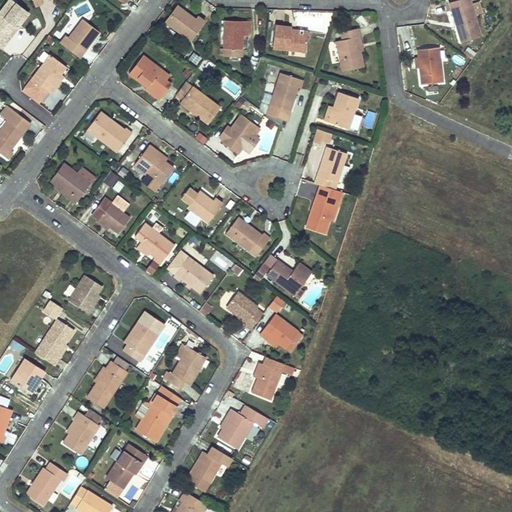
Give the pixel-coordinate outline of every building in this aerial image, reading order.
[(0,45),(2,47),(6,40),(5,39),(14,27),(16,28),(27,13),(9,0),(6,0),(0,8),(0,45)] [(456,26),(460,39),(467,37),(481,33),(470,0),(457,0),(449,3),(451,8),(456,25),(456,26)] [(177,5),(165,21),(191,40),(205,21),(197,15),(195,18),(177,5)] [(69,36),(63,45),(80,58),(99,31),(82,19),(69,36)] [(225,20),(225,24),(243,25),(243,35),(250,35),(251,21),(225,20)] [(243,25),(225,24),(224,56),(242,56),(243,35),(243,25)] [(307,34),(291,32),(291,30),(292,26),(276,25),(274,47),(306,50),(307,34)] [(5,39),(6,40),(16,28),(14,27),(5,39)] [(363,66),(360,51),(357,37),(360,36),(359,27),(341,32),(343,39),(336,40),(343,70),(363,66)] [(60,43),(63,45),(69,36),(66,34),(60,43)] [(419,56),(420,66),(422,83),(443,80),(439,46),(418,48),(419,56)] [(467,46),(463,53),(473,58),(476,51),(467,46)] [(193,51),(188,58),(197,64),(202,57),(193,51)] [(50,94),(55,87),(52,85),(60,74),(66,67),(50,55),(31,80),(50,94)] [(142,56),(138,61),(145,67),(149,61),(142,56)] [(145,67),(138,61),(129,74),(137,80),(138,78),(148,85),(145,89),(159,99),(170,84),(165,81),(169,76),(149,61),(145,67)] [(280,72),(270,104),(290,111),(298,87),(300,87),(303,79),(280,72)] [(52,85),(55,87),(63,77),(60,74),(52,85)] [(185,81),(175,94),(182,99),(180,102),(208,123),(220,107),(192,85),(192,86),(185,81)] [(333,106),(328,122),(349,128),(358,98),(338,91),(333,106)] [(10,149),(30,123),(6,105),(0,112),(0,114),(7,120),(0,129),(0,152),(8,159),(13,152),(10,149)] [(323,120),(328,122),(333,106),(328,105),(323,120)] [(100,110),(87,128),(117,150),(131,131),(125,126),(124,128),(100,110)] [(241,114),(221,141),(238,153),(253,133),(255,135),(260,128),(241,114)] [(276,123),(269,118),(264,125),(271,130),(276,123)] [(315,128),(313,142),(330,144),(331,130),(315,128)] [(203,143),(208,137),(198,131),(194,137),(203,143)] [(165,161),(154,152),(157,149),(149,143),(133,165),(135,167),(144,173),(147,175),(150,172),(162,182),(173,167),(166,161),(165,161)] [(318,174),(316,182),(321,184),(329,187),(331,179),(338,181),(347,153),(327,146),(322,160),(325,161),(321,175),(318,174)] [(157,149),(154,152),(165,161),(168,157),(157,149)] [(70,196),(69,198),(75,202),(90,183),(77,173),(63,162),(50,180),(60,188),(70,196)] [(343,165),(338,181),(345,183),(350,167),(343,165)] [(95,176),(82,166),(77,173),(90,183),(95,176)] [(103,183),(113,187),(118,174),(109,170),(103,183)] [(117,179),(112,189),(119,192),(124,182),(117,179)] [(316,199),(321,200),(323,193),(341,198),(343,191),(329,187),(321,184),(318,191),(316,199)] [(189,187),(181,197),(189,203),(187,206),(208,221),(222,202),(214,197),(212,200),(199,190),(197,193),(189,187)] [(60,188),(58,190),(69,198),(70,196),(60,188)] [(326,234),(330,219),(335,206),(338,207),(341,198),(323,193),(321,200),(316,199),(307,227),(326,234)] [(92,214),(98,218),(110,227),(118,233),(130,217),(110,202),(104,198),(92,214)] [(238,216),(226,232),(250,250),(262,234),(238,216)] [(110,227),(98,218),(97,221),(108,229),(110,227)] [(152,259),(159,264),(174,246),(157,234),(162,228),(155,223),(151,229),(144,223),(133,237),(140,242),(137,245),(146,252),(154,257),(152,259)] [(188,231),(179,225),(174,232),(183,238),(188,231)] [(146,252),(137,245),(136,247),(145,254),(146,252)] [(173,276),(180,281),(182,279),(188,284),(201,292),(213,275),(187,256),(173,276)] [(152,274),(158,263),(150,259),(145,270),(152,274)] [(278,260),(267,274),(295,295),(312,272),(299,263),(293,271),(278,260)] [(243,268),(235,262),(230,269),(238,275),(243,268)] [(94,305),(91,303),(97,293),(102,287),(85,275),(69,299),(89,313),(94,305)] [(245,324),(251,329),(263,313),(257,309),(258,306),(237,290),(227,304),(236,311),(235,313),(246,322),(245,324)] [(97,293),(91,303),(94,305),(101,296),(97,293)] [(277,312),(286,300),(277,294),(269,306),(277,312)] [(61,306),(51,299),(44,310),(54,317),(61,306)] [(227,304),(226,306),(235,313),(236,311),(227,304)] [(202,307),(199,311),(206,316),(209,312),(202,307)] [(140,361),(158,333),(165,324),(145,310),(138,319),(133,327),(137,330),(127,344),(123,350),(140,361)] [(276,313),(260,335),(266,339),(269,335),(278,342),(290,351),(296,343),(292,340),(299,330),(276,313)] [(56,318),(34,352),(55,365),(59,358),(56,356),(64,343),(73,328),(56,318)] [(133,327),(124,341),(127,344),(137,330),(133,327)] [(269,335),(266,339),(275,346),(278,342),(269,335)] [(13,339),(10,346),(22,352),(25,345),(13,339)] [(64,343),(56,356),(59,358),(67,345),(64,343)] [(176,355),(181,358),(188,346),(183,343),(176,355)] [(188,346),(181,358),(172,374),(167,371),(163,377),(182,388),(185,382),(190,385),(207,357),(188,346)] [(112,361),(127,371),(131,364),(117,355),(112,361)] [(271,399),(282,371),(292,375),(295,367),(266,356),(263,364),(258,377),(252,392),(271,399)] [(26,389),(27,390),(37,376),(40,378),(45,370),(25,357),(11,380),(26,389)] [(106,368),(97,382),(87,396),(103,407),(128,371),(127,371),(112,361),(111,361),(106,368)] [(94,381),(97,382),(106,368),(104,366),(94,381)] [(37,376),(27,390),(31,392),(40,378),(37,376)] [(154,439),(163,425),(170,412),(173,414),(178,405),(174,403),(178,396),(163,385),(158,393),(137,429),(154,439)] [(0,394),(0,402),(8,404),(10,397),(0,394)] [(245,404),(240,413),(232,408),(228,416),(231,418),(225,429),(219,438),(237,449),(254,421),(263,427),(268,418),(245,404)] [(0,441),(0,442),(12,410),(0,405),(0,441)] [(77,421),(70,433),(64,442),(81,454),(100,424),(79,411),(74,419),(75,419),(77,421)] [(170,412),(163,425),(166,427),(173,414),(170,412)] [(228,416),(221,427),(225,429),(231,418),(228,416)] [(75,419),(67,431),(70,433),(77,421),(75,419)] [(123,488),(134,472),(141,461),(143,462),(148,455),(129,442),(106,476),(123,488)] [(232,457),(213,446),(208,454),(206,453),(194,474),(211,483),(223,463),(227,466),(232,457)] [(242,460),(249,463),(251,458),(245,455),(242,460)] [(155,468),(158,464),(147,457),(145,461),(155,468)] [(141,461),(134,472),(136,473),(143,462),(141,461)] [(44,467),(27,493),(44,505),(61,479),(63,481),(68,473),(51,462),(46,468),(44,467)] [(194,474),(190,481),(207,491),(211,483),(194,474)] [(81,485),(71,502),(77,506),(76,508),(81,511),(108,511),(112,505),(81,485)] [(201,511),(207,504),(186,491),(185,491),(179,500),(183,502),(176,511),(201,511)] [(176,511),(183,502),(179,500),(172,511),(176,511)]
